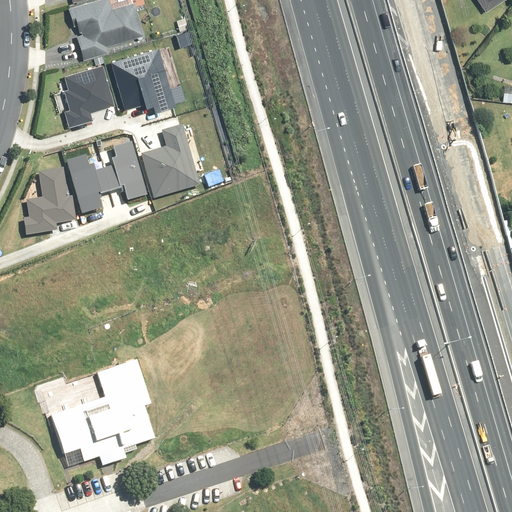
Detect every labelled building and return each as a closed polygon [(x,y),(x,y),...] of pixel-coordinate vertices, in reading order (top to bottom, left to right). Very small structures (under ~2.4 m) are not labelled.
[(108,0),(96,0),(65,10),(68,21),(73,20),(77,35),(74,36),(81,62),(106,54),(105,48),(144,37),(134,4),(112,11),(108,0)] [(475,0),(484,13),(502,0),(475,0)] [(158,50),(113,62),(122,99),(140,95),(144,110),(172,103),(158,50)] [(114,107),(101,66),(62,77),(66,90),(62,91),(68,110),(61,112),(66,129),(89,121),(87,115),(114,107)] [(163,148),(135,156),(147,199),(200,184),(182,122),(157,129),(163,148)] [(83,158),(63,164),(80,217),(97,212),(93,199),(121,191),(125,204),(147,199),(135,156),(131,142),(111,148),(114,158),(109,159),(111,166),(92,172),(90,166),(86,167),(83,158)] [(62,170),(37,173),(40,199),(25,200),(27,217),(21,218),(23,236),(53,233),(52,224),(73,222),(70,197),(65,198),(62,170)] [(48,417),(67,471),(99,459),(102,467),(124,459),(121,450),(152,439),(142,411),(152,407),(136,363),(96,378),(103,397),(48,417)]
